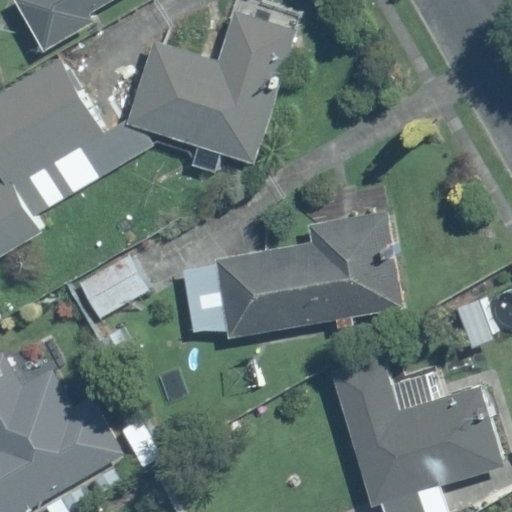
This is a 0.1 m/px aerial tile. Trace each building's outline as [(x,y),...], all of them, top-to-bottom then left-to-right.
[(24,0),(36,18),(50,45),(103,16),(98,7),(109,1),(110,0),(24,0)] [(160,149),(145,125),(267,160),(305,27),(238,8),(225,55),(159,36),(133,120),(113,133),(66,58),(0,98),(0,151),(15,176),(0,184),(0,254),(47,226),(36,207),(73,184),(82,197),(160,149)] [(237,330),(249,329),(411,312),(401,212),(318,220),(321,248),(230,258),(231,263),(192,267),(198,328),(237,324),(237,330)] [(106,317),(112,314),(160,286),(139,251),(86,282),(106,317)] [(0,511),(18,511),(129,452),(100,399),(85,407),(62,365),(30,383),(11,349),(0,355),(0,511)] [(400,350),(340,367),(341,371),(378,502),(393,498),(396,511),(458,511),(449,477),(511,459),(511,450),(492,381),(439,396),(433,375),(408,381),(400,350)] [(149,415),(127,428),(151,471),(173,458),(149,415)]
